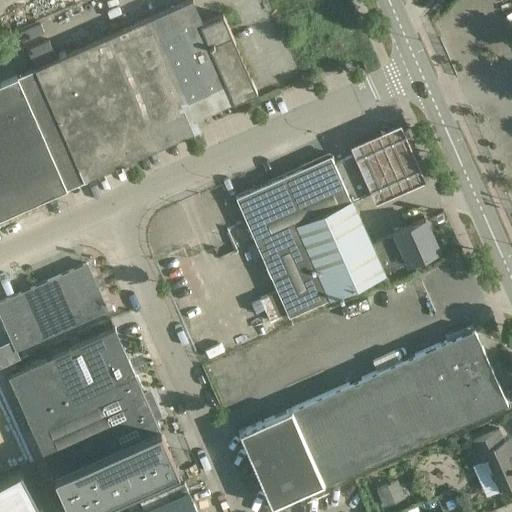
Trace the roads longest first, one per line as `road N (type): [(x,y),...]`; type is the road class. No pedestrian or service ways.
road 1 (unclassified): [(106,206),(417,70)]
road 2 (unclassified): [(241,511),(106,206)]
road 3 (tertiary): [(511,280),(417,70)]
